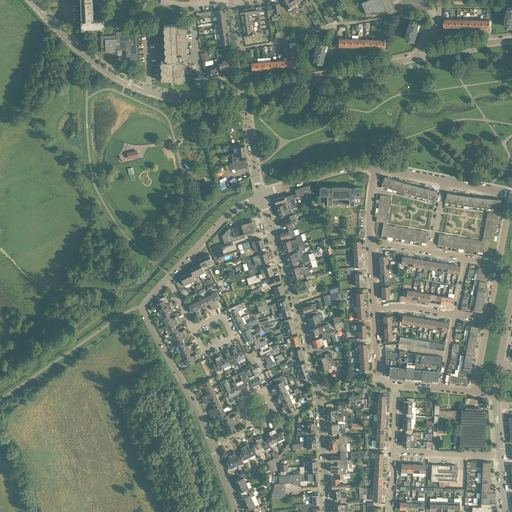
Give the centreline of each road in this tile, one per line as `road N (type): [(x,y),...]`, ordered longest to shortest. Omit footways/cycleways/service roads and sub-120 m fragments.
road 1 (residential): [(511,39),(242,93)]
road 2 (residential): [(206,97),(161,94),(120,79),(32,0)]
road 3 (residential): [(317,393),(262,196)]
road 4 (residential): [(168,280),(141,310),(209,446)]
road 5 (residential): [(262,196),(231,211),(168,280)]
